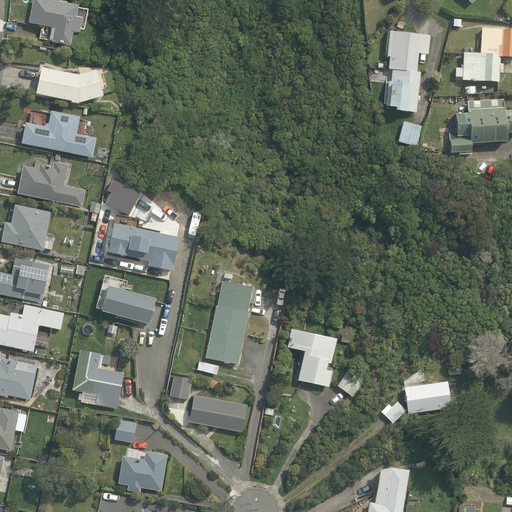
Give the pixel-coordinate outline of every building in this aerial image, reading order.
[(78,4),(55,0),(33,0),(29,23),(54,28),(52,42),(71,46),(74,32),(79,33),(82,18),(76,17),(78,4)] [(511,29),(482,28),(480,53),(498,54),(498,56),(501,57),(511,57),(511,29)] [(429,55),(431,35),(390,31),(390,33),(387,33),(385,54),(387,54),(387,56),(390,56),(389,69),(392,69),(391,82),(389,81),(388,91),(385,91),(384,103),(386,103),(386,106),(395,107),(395,110),(417,112),(418,100),(420,100),(420,96),(418,95),(421,72),(420,72),(420,71),(418,71),(419,54),(429,55)] [(500,64),(501,57),(498,56),(498,54),(480,53),(464,52),(462,80),(499,82),(499,72),(503,73),(503,64),(500,64)] [(79,75),(42,67),(36,94),(71,101),(71,102),(79,104),(79,103),(103,96),(96,70),(79,75)] [(511,109),(504,110),(503,99),(468,101),(468,112),(455,113),(456,132),(449,132),(450,153),(458,152),(458,155),(472,154),(471,143),(507,141),(507,133),(511,132),(511,109)] [(22,143),(93,157),(96,138),(77,134),(80,116),(51,110),(48,127),(26,122),(22,143)] [(398,142),(417,146),(422,126),(404,121),(398,142)] [(39,169),(24,165),(18,194),(82,207),(85,190),(64,186),(69,164),(54,161),(53,166),(40,163),(39,169)] [(7,222),(5,222),(1,242),(43,251),(44,249),(52,251),(55,235),(47,233),(52,212),(15,204),(14,209),(11,208),(7,222)] [(108,217),(98,216),(91,264),(101,266),(108,217)] [(180,237),(114,223),(110,243),(108,242),(106,251),(149,260),(148,266),(173,271),(180,237)] [(196,239),(187,238),(183,261),(192,262),(196,239)] [(11,274),(0,271),(0,293),(42,303),(50,265),(15,258),(11,274)] [(205,358),(238,364),(250,303),(253,303),(256,289),(254,289),(254,287),(221,280),(205,358)] [(102,310),(149,324),(156,298),(109,285),(102,310)] [(10,316),(0,313),(0,344),(23,349),(22,351),(27,352),(27,351),(33,352),(35,345),(48,347),(52,327),(60,329),(64,313),(25,304),(23,315),(11,312),(10,316)] [(331,363),(337,338),(291,328),(287,347),(304,350),(298,380),(329,387),(333,371),(326,370),(328,362),(331,363)] [(101,353),(80,349),(72,389),(97,394),(95,405),(117,409),(124,373),(98,368),(101,353)] [(0,395),(7,397),(8,395),(30,400),(37,365),(1,358),(0,363),(0,362),(0,357),(1,354),(0,353),(0,395)] [(197,370),(217,375),(219,366),(199,362),(197,370)] [(350,368),(337,385),(354,398),(367,381),(350,368)] [(174,376),(169,396),(188,400),(193,379),(174,376)] [(404,387),(408,413),(452,407),(448,381),(404,387)] [(194,394),(189,422),(242,432),(247,405),(194,394)] [(406,410),(397,401),(392,407),(389,404),(381,411),(393,423),(406,410)] [(0,448),(11,451),(15,430),(23,432),(27,415),(19,413),(19,411),(1,407),(1,409),(0,408),(0,448)] [(137,424),(120,421),(117,441),(135,443),(137,424)] [(141,488),(161,491),(168,455),(146,451),(144,459),(140,459),(139,463),(136,462),(137,458),(123,456),(118,483),(128,485),(127,490),(140,492),(141,488)] [(403,511),(410,470),(390,466),(389,468),(380,469),(375,502),(370,501),(367,511),(403,511)]
